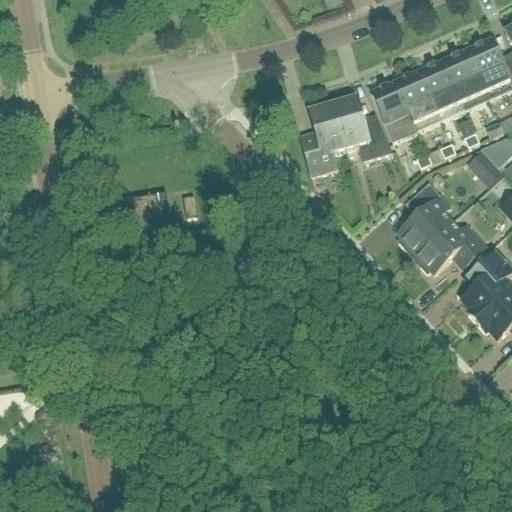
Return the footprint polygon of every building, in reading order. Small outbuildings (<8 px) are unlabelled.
[(328,16),(341,10),(336,0),(335,0),(323,6),(328,16)] [(467,57),(489,107),(511,97),(511,93),(491,46),(467,57)] [(465,118),(489,107),(467,57),(443,67),(465,118)] [(441,128),(465,118),(443,67),(419,78),(441,128)] [(418,139),(441,128),(419,78),(395,88),(418,139)] [(393,150),(418,139),(395,88),(371,99),(393,150)] [(332,111),(346,157),(359,153),(364,169),(393,160),(378,127),(364,131),(356,104),(332,111)] [(314,138),(300,142),(312,184),(337,177),(332,161),(346,157),(332,111),(309,118),(314,138)] [(492,144),(503,139),(499,130),(488,135),(492,144)] [(468,155),(479,150),(475,141),(464,145),(468,155)] [(498,175),(511,162),(511,150),(506,144),(481,156),(498,175)] [(444,165),(455,160),(451,151),(440,156),(444,165)] [(421,176),(432,171),(428,162),(417,166),(421,176)] [(415,261),(451,230),(443,221),(450,215),(429,190),(405,211),(417,224),(397,241),(401,245),(398,248),(406,257),(409,254),(415,261)] [(137,232),(172,227),(167,199),(133,205),(137,232)] [(511,201),(498,214),(511,229),(511,201)] [(186,225),(197,223),(193,202),(183,203),(186,225)] [(451,230),(415,261),(422,269),(419,272),(427,281),(430,278),(433,282),(452,265),(463,276),(486,255),(466,232),(459,239),(451,230)] [(511,278),(511,275),(495,257),(462,286),(473,298),(462,308),(471,317),(468,320),(477,330),(511,298),(511,297),(503,287),(511,278)] [(511,298),(477,330),(486,340),(489,337),(497,347),(509,337),(511,340),(511,298)]
